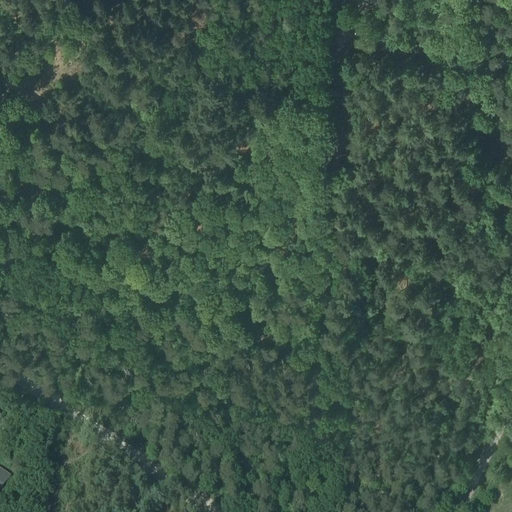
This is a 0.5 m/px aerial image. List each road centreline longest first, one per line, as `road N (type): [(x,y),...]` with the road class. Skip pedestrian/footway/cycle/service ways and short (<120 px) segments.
road 1 (track): [(329,232),(345,31)]
road 2 (track): [(345,31),(470,37),(462,0)]
road 3 (track): [(319,378),(329,232)]
road 4 (track): [(313,511),(319,378)]
